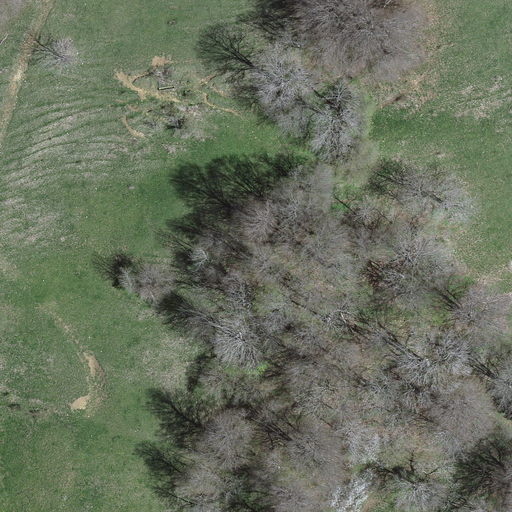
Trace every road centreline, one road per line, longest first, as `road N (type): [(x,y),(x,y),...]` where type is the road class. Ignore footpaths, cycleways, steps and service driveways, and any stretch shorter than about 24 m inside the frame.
road 1 (track): [(62,511),(95,411),(99,371),(0,252)]
road 2 (track): [(0,174),(55,0)]
